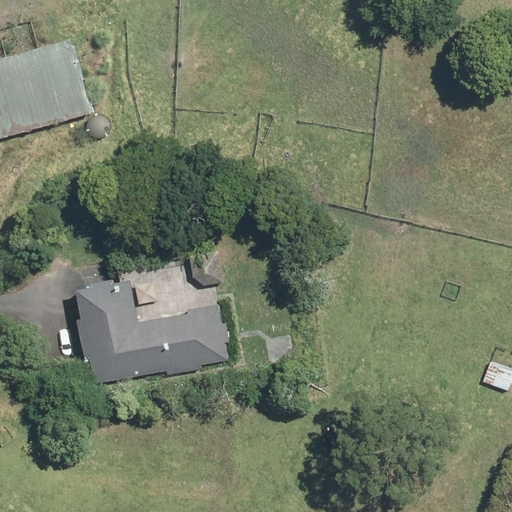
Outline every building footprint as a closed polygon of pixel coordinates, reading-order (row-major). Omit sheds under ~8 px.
[(68,32),(0,50),(0,130),(89,107),(68,32)] [(76,127),(49,137),(54,152),(81,142),(76,127)] [(15,179),(0,174),(0,201),(8,203),(15,179)] [(216,251),(187,258),(196,290),(224,283),(216,251)] [(132,277),(77,287),(93,385),(229,363),(220,308),(140,321),(132,277)] [(511,380),(511,369),(488,361),(481,381),(508,391),(511,380)]
